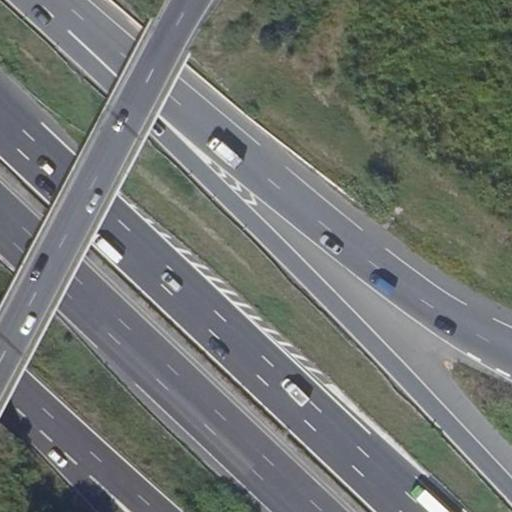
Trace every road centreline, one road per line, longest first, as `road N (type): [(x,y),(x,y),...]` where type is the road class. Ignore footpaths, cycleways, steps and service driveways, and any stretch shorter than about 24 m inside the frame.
road 1 (motorway): [(511,491),(70,19)]
road 2 (motorway): [(405,511),(0,129)]
road 3 (motorway): [(511,352),(380,269),(70,19)]
road 4 (motorway): [(0,209),(318,511)]
road 5 (trunk): [(192,0),(0,362)]
road 6 (motorway): [(47,425),(151,511)]
